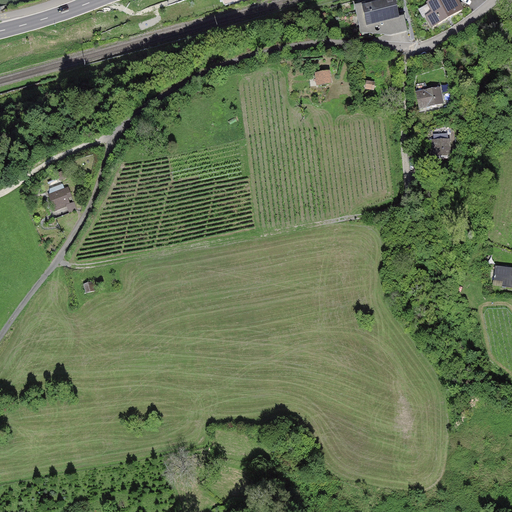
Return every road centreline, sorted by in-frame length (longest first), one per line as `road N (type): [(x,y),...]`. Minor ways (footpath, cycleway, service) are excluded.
road 1 (track): [(56,262),(90,267),(151,259),(410,205)]
road 2 (track): [(114,135),(179,86),(254,54),(326,41),(412,48)]
road 3 (track): [(0,338),(89,207),(114,135)]
road 4 (track): [(410,205),(417,258),(440,321),(471,372),(511,393)]
road 5 (track): [(0,193),(114,135)]
